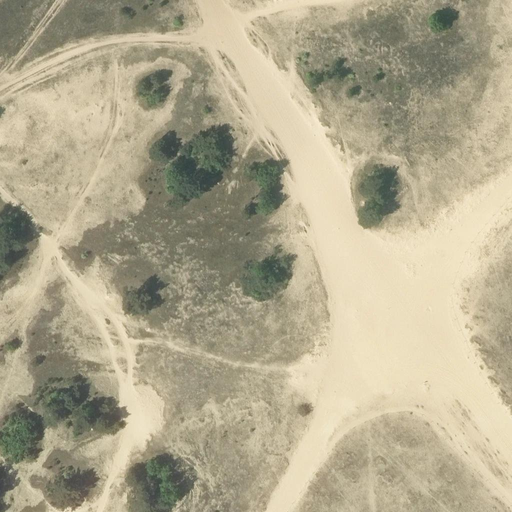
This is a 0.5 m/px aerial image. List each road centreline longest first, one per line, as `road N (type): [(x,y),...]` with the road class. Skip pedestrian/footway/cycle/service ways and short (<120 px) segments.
road 1 (track): [(511,459),(217,33)]
road 2 (track): [(511,188),(411,273),(274,511)]
road 3 (track): [(217,33),(107,34),(0,93)]
